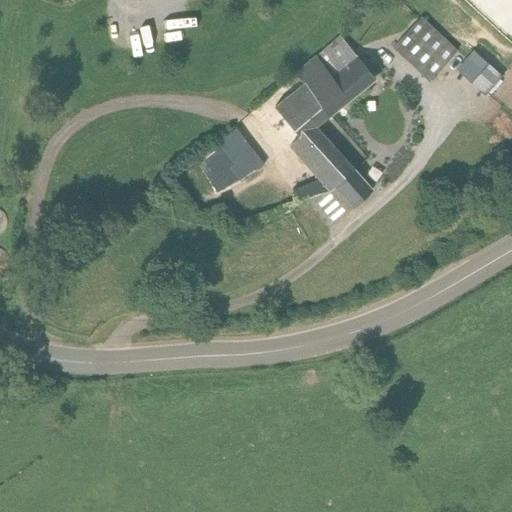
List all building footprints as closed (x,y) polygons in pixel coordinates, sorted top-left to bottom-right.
[(456,66),(420,34),(391,65),(427,97),(456,66)] [(378,94),(343,52),(300,88),(307,97),(279,120),(304,150),(294,159),(303,170),(328,149),(322,141),(378,94)] [(502,91),(472,65),(455,85),(485,111),(502,91)] [(258,164),(239,142),(222,156),(249,193),(273,175),(263,161),(258,164)] [(328,149),(303,170),(325,195),(352,226),(377,202),(328,149)] [(288,191),(277,178),(269,186),(280,198),(288,191)] [(246,196),(241,187),(219,199),(224,208),(246,196)] [(352,226),(325,195),(308,210),(335,241),(352,226)]
